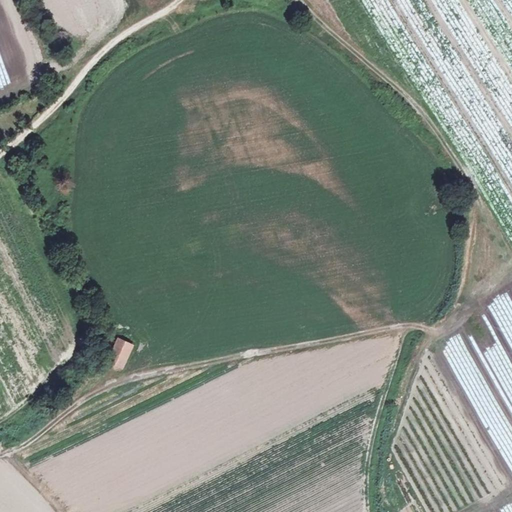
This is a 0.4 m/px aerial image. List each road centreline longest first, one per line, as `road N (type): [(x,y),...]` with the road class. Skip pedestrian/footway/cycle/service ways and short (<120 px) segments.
road 1 (track): [(441,330),(409,326),(115,380),(0,450)]
road 2 (track): [(0,154),(100,54),(181,0)]
